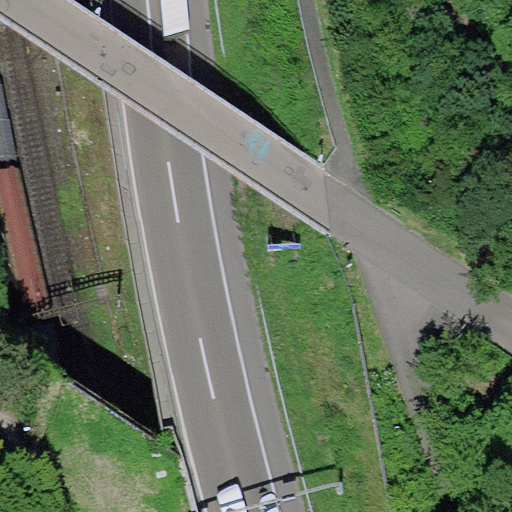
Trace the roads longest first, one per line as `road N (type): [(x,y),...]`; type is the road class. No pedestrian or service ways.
road 1 (residential): [(20,0),(511,318)]
road 2 (motorway): [(244,511),(173,193),(148,0)]
